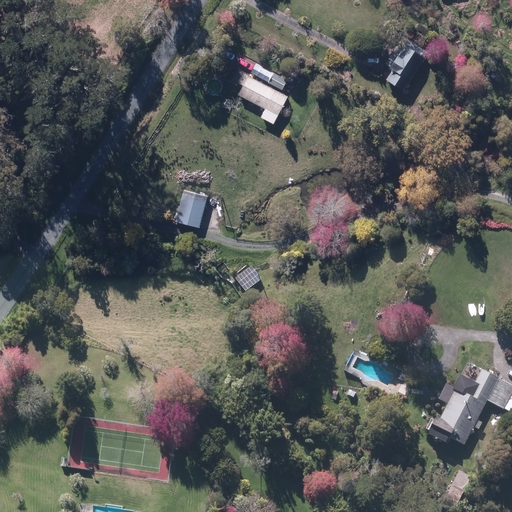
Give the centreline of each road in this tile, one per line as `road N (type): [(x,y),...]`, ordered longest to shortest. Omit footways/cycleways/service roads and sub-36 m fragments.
road 1 (track): [(72,202),(250,245),(304,238),(411,200),(511,200)]
road 2 (unclassified): [(200,0),(0,316)]
road 3 (track): [(420,370),(442,370),(452,359),(445,331),(417,331),(408,351),(414,365)]
